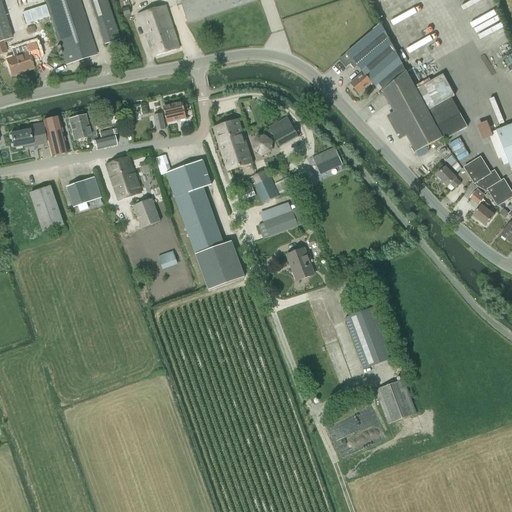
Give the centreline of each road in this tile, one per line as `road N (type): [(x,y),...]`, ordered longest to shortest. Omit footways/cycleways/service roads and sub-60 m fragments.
road 1 (track): [(203,131),(352,511)]
road 2 (tertiary): [(194,64),(265,55),(306,70),(465,236),(511,268)]
road 3 (residential): [(0,173),(197,138),(204,118),(194,64)]
road 4 (tertiary): [(0,103),(194,64)]
